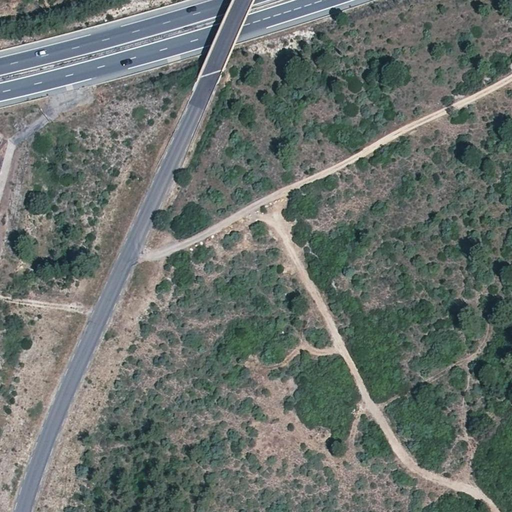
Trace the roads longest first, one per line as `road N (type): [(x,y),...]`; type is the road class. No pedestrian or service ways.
road 1 (tertiary): [(245,0),(99,314),(20,511)]
road 2 (track): [(265,201),(393,465),(488,511)]
road 3 (motorway): [(0,95),(324,0)]
road 4 (track): [(265,201),(511,75)]
road 5 (motorway): [(247,0),(0,68)]
road 6 (track): [(128,258),(158,256),(265,201)]
